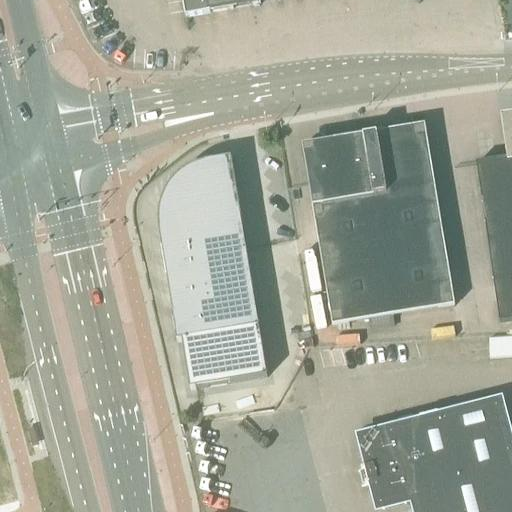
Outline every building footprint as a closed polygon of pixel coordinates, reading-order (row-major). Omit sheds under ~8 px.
[(183,0),(187,18),(286,0),(183,0)] [(395,329),(393,317),(454,307),(425,128),(378,136),(364,139),(365,144),(311,153),(316,186),(311,187),(334,327),(368,321),(371,334),(395,329)] [(500,324),(511,322),(511,129),(511,130),(511,134),(511,138),(507,139),(510,160),(477,165),(500,324)] [(260,329),(242,219),(232,160),(205,164),(206,166),(194,170),(183,177),(174,185),(167,195),(163,207),(161,219),(161,231),(175,315),(173,315),(178,344),(183,343),(192,391),(269,378),(260,329)] [(361,445),(367,466),(358,468),(358,470),(365,468),(368,481),(361,483),(362,485),(372,482),(378,508),(384,510),(414,503),(416,511),(511,511),(511,445),(501,404),(365,439),(361,445)] [(34,427),(28,429),(33,446),(38,445),(34,427)]
